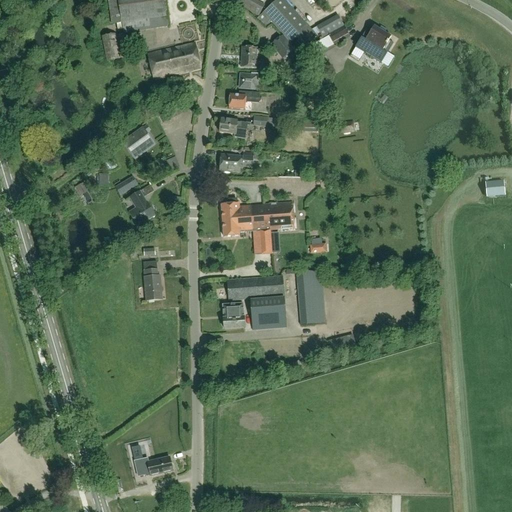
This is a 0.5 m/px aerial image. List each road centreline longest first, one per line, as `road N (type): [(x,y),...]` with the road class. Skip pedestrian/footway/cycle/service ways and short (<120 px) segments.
road 1 (residential): [(194,511),(193,202),(220,0)]
road 2 (secondary): [(102,511),(0,162)]
